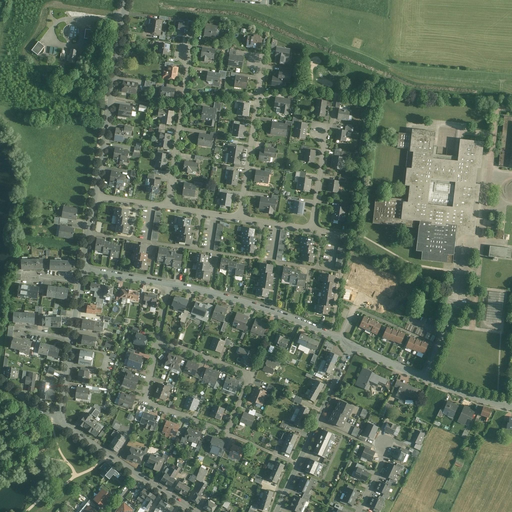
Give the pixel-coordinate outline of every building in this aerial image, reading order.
[(162,21),(151,19),(151,20),(149,19),(148,26),(150,26),(161,28),(162,21)] [(193,23),(185,22),(185,23),(179,22),(178,29),(183,30),(182,36),(191,38),(193,27),(193,23)] [(76,36),(78,34),(79,34),(79,32),(79,30),(78,29),(77,29),(76,27),(73,25),(70,25),(67,25),(65,27),(63,30),(63,33),(64,36),(66,38),(68,39),(71,39),(74,38),(76,36)] [(161,28),(150,26),(149,33),(160,35),(161,28)] [(217,27),(210,26),(209,28),(206,28),(205,35),(211,36),(211,35),(216,36),(217,27)] [(96,31),(85,30),(84,39),(95,40),(96,31)] [(254,38),(248,37),(247,47),(256,48),(256,47),(261,48),(262,39),(258,38),(259,36),(254,36),(254,38)] [(45,47),(39,42),(32,51),(38,56),(45,47)] [(170,45),(160,43),(158,53),(169,55),(170,45)] [(215,50),(203,48),(201,57),(202,57),(201,61),(208,62),(208,58),(214,59),(215,50)] [(290,50),(277,48),(276,53),(278,53),(276,63),(280,63),(280,64),(281,64),(284,64),(286,56),(289,57),(290,50)] [(236,56),(230,55),(228,65),(242,68),(244,57),(236,56)] [(94,58),(83,57),(82,68),(88,68),(87,70),(90,70),(90,69),(92,69),(94,58)] [(74,64),(71,63),(70,69),(69,74),(70,74),(69,79),(73,79),(73,78),(77,79),(77,76),(79,76),(79,74),(77,74),(78,67),(74,67),(74,64)] [(173,67),(168,66),(168,67),(167,72),(164,75),(163,79),(169,80),(170,79),(176,80),(177,74),(176,74),(177,68),(173,67)] [(291,72),(279,71),(278,78),(278,80),(282,81),(289,82),(291,72)] [(219,74),(208,72),(209,73),(207,81),(208,81),(214,82),(213,86),(219,87),(220,79),(221,74),(219,74)] [(238,76),(236,76),(234,87),(235,87),(246,88),(248,78),(238,76)] [(278,78),(273,77),(272,82),(273,82),(273,85),(282,87),(282,81),(278,80),(278,78)] [(89,81),(81,79),(80,87),(81,87),(81,91),(86,92),(86,88),(88,88),(89,81)] [(131,83),(123,82),(122,92),(129,93),(131,83)] [(138,84),(131,83),(129,93),(136,94),(138,84)] [(175,89),(163,87),(162,96),(173,98),(175,89)] [(290,100),(276,98),(274,107),(277,107),(276,112),(277,113),(288,114),(288,109),(289,109),(290,100)] [(327,102),(317,100),(315,115),(324,117),(327,102)] [(243,104),(239,103),(238,114),(247,115),(249,105),(243,104)] [(133,107),(120,105),(119,114),(125,115),(125,117),(131,118),(133,107)] [(214,109),(203,107),(202,118),(202,119),(210,121),(210,125),(214,126),(214,121),(215,121),(216,110),(216,109),(214,109)] [(174,112),(159,110),(158,115),(163,116),(162,123),(166,124),(171,125),(173,115),(174,116),(174,112)] [(350,111),(339,110),(338,119),(348,121),(350,111)] [(511,118),(506,117),(504,133),(499,170),(511,171),(511,118)] [(285,124),(272,122),(272,123),(273,123),(272,129),(273,129),(273,133),(273,134),(286,136),(288,125),(285,124)] [(299,123),(298,122),(298,123),(297,129),(296,129),(294,137),(305,139),(307,124),(299,123)] [(240,125),(235,124),(234,124),(232,137),(244,138),(246,126),(240,125)] [(125,130),(116,129),(114,141),(123,142),(124,137),(125,137),(125,135),(131,136),(132,131),(125,130)] [(345,131),(337,130),(336,140),(345,141),(347,132),(347,131),(345,131)] [(458,157),(437,155),(438,148),(434,147),(435,133),(412,130),(412,135),(398,134),(397,148),(408,150),(406,169),(404,169),(403,184),(405,184),(405,186),(410,187),(408,200),(385,198),(385,200),(376,199),(373,224),(414,228),(415,221),(420,221),(419,225),(416,251),(422,252),(421,260),(453,264),(456,238),(455,238),(456,234),(474,236),(476,219),(472,218),(473,202),(478,202),(480,185),(475,185),(477,168),(480,169),(483,143),(460,140),(458,157)] [(165,134),(160,133),(158,147),(169,149),(171,135),(165,134)] [(210,136),(200,134),(198,143),(203,144),(203,146),(211,147),(212,136),(210,136)] [(236,148),(230,147),(229,154),(227,153),(225,162),(228,163),(234,164),(240,165),(242,149),(236,148)] [(122,149),(115,148),(113,158),(117,159),(117,162),(120,162),(119,164),(120,164),(122,149)] [(276,149),(266,148),(265,149),(265,150),(265,153),(264,153),(264,152),(261,152),(260,153),(259,159),(260,160),(263,161),(263,159),(267,160),(267,161),(268,161),(268,160),(270,160),(271,157),(274,158),(276,149)] [(129,151),(122,150),(122,149),(120,164),(123,165),(123,162),(127,162),(129,151)] [(309,150),(306,149),(306,150),(304,161),(314,163),(314,158),(315,151),(309,150)] [(164,154),(158,153),(156,166),(165,168),(167,155),(164,154)] [(338,157),(337,158),(337,160),(334,159),(333,163),(332,162),(331,167),(336,168),(336,169),(338,169),(339,167),(342,167),(343,163),(344,163),(344,159),(340,159),(339,157),(338,157)] [(198,164),(185,162),(183,172),(189,173),(189,171),(196,172),(198,164)] [(118,172),(111,171),(110,182),(113,183),(113,186),(116,186),(116,188),(118,172)] [(233,171),(229,171),(226,184),(237,186),(239,172),(233,171)] [(265,172),(257,171),(256,181),(263,182),(264,182),(267,182),(268,178),(269,178),(269,174),(270,173),(265,172)] [(125,176),(118,175),(119,173),(118,172),(116,188),(119,189),(120,186),(123,186),(124,183),(127,183),(128,183),(128,180),(127,179),(124,179),(125,176)] [(305,179),(299,178),(297,191),(309,192),(311,180),(305,179)] [(154,180),(149,179),(147,179),(146,179),(145,185),(148,186),(159,187),(160,181),(154,180)] [(339,181),(329,180),(328,191),(338,193),(339,181)] [(194,185),(184,183),(184,189),(183,195),(195,197),(196,185),(194,185)] [(159,187),(148,186),(146,192),(157,194),(158,187),(159,188),(159,187)] [(226,194),(222,193),(220,204),(230,206),(232,195),(226,194)] [(271,200),(269,199),(261,197),(259,208),(260,208),(260,207),(265,208),(265,212),(273,214),(273,210),(274,210),(276,200),(271,200)] [(305,203),(294,202),(292,213),(303,215),(305,203)] [(344,208),(335,206),(333,219),(343,221),(345,209),(345,208),(344,208)] [(78,210),(64,207),(62,217),(68,218),(76,219),(77,216),(77,215),(78,210)] [(128,210),(116,208),(115,216),(117,217),(117,216),(127,218),(128,210)] [(127,218),(117,216),(117,217),(116,224),(118,225),(128,226),(129,218),(127,218)] [(191,219),(179,217),(178,226),(180,226),(190,228),(191,219)] [(128,226),(118,225),(117,233),(129,234),(130,226),(128,226)] [(190,228),(180,226),(179,234),(180,234),(181,234),(190,236),(191,236),(192,228),(190,228)] [(67,228),(61,227),(60,227),(59,237),(73,239),(74,229),(67,228)] [(253,229),(242,228),(241,231),(243,232),(243,235),(242,235),(242,236),(252,237),(253,229)] [(190,236),(181,234),(180,234),(179,242),(191,244),(193,236),(191,236),(190,236)] [(252,237),(242,236),(242,239),(244,240),(243,244),(253,246),(254,238),(252,237)] [(312,238),(302,237),(302,240),(301,245),(303,245),(311,246),(312,238)] [(105,240),(97,239),(95,251),(103,252),(105,242),(105,240)] [(105,242),(103,252),(103,254),(111,255),(112,245),(113,243),(105,242)] [(147,246),(136,244),(134,252),(135,253),(145,254),(147,246)] [(253,246),(243,244),(242,248),(244,248),(244,252),(254,254),(255,246),(253,246)] [(112,245),(111,255),(110,257),(118,258),(120,246),(112,245)] [(311,246),(303,245),(303,249),(302,253),(304,253),(312,255),(313,247),(311,246)] [(511,248),(507,248),(490,246),(489,257),(493,257),(493,259),(492,259),(493,260),(497,261),(497,260),(497,259),(497,258),(511,259),(511,255),(511,248)] [(167,249),(159,248),(157,260),(165,261),(167,251),(167,249)] [(167,251),(165,261),(165,263),(173,264),(174,255),(175,255),(175,253),(167,251)] [(145,254),(135,253),(134,260),(137,261),(146,262),(147,254),(145,254)] [(312,255),(304,253),(303,257),(303,261),(312,263),(314,255),(312,255)] [(209,256),(197,254),(195,262),(197,262),(207,264),(209,256)] [(175,255),(174,255),(173,264),(172,266),(181,268),(182,256),(175,255)] [(229,260),(222,259),(220,269),(227,270),(228,270),(229,262),(229,260)] [(32,260),(22,260),(22,270),(32,269),(32,260)] [(42,260),(32,260),(32,269),(43,269),(43,262),(43,260),(42,260)] [(61,261),(51,261),(50,270),(57,270),(57,271),(60,271),(61,261)] [(72,262),(61,261),(60,271),(71,271),(72,262)] [(146,262),(137,261),(136,269),(147,270),(148,263),(146,262)] [(207,264),(197,262),(196,270),(198,270),(208,272),(209,264),(207,264)] [(229,262),(228,270),(227,270),(227,271),(235,272),(237,264),(237,263),(229,262)] [(245,265),(237,264),(235,272),(235,276),(238,276),(239,277),(243,277),(245,265)] [(270,265),(261,264),(260,272),(262,272),(271,274),(273,266),(272,266),(270,265)] [(291,269),(284,267),(282,279),(290,281),(291,271),(291,269)] [(208,272),(198,270),(197,278),(209,280),(210,272),(208,272)] [(299,272),(291,271),(290,281),(289,281),(297,283),(299,274),(299,272)] [(271,274),(262,272),(260,280),(272,282),(273,274),(271,274)] [(299,274),(297,283),(297,285),(305,287),(306,275),(299,274)] [(335,276),(323,274),(322,281),(336,284),(336,283),(333,283),(333,281),(334,281),(335,276)] [(377,279),(362,276),(361,282),(362,282),(362,284),(359,284),(357,293),(362,294),(361,295),(375,297),(375,296),(379,296),(381,285),(384,286),(385,278),(377,276),(377,279)] [(272,282),(260,280),(259,288),(269,289),(269,290),(271,290),(272,282)] [(322,281),(322,282),(324,282),(321,298),(333,299),(336,284),(322,281)] [(103,286),(91,284),(90,291),(101,293),(103,286)] [(30,286),(20,285),(18,296),(24,297),(25,296),(28,296),(30,286)] [(39,288),(30,286),(28,296),(32,297),(32,298),(37,299),(38,293),(39,288)] [(114,288),(106,286),(104,296),(109,297),(108,300),(107,299),(106,303),(111,304),(112,298),(114,298),(115,296),(112,295),(114,288)] [(58,288),(49,287),(48,290),(47,297),(52,298),(52,297),(56,297),(58,288)] [(269,289),(259,288),(257,287),(256,296),(267,297),(268,294),(269,290),(269,289)] [(69,290),(58,288),(56,297),(61,298),(61,299),(67,300),(69,290)] [(125,291),(122,290),(121,297),(128,299),(129,290),(125,290),(125,291)] [(134,291),(129,290),(128,299),(135,300),(137,293),(133,292),(134,291)] [(158,295),(145,293),(143,305),(147,305),(148,301),(152,302),(151,307),(156,308),(158,295)] [(184,299),(179,297),(179,298),(177,297),(175,298),(173,302),(175,302),(173,306),(174,306),(174,307),(174,308),(180,310),(179,312),(182,312),(180,317),(181,318),(180,321),(185,323),(189,312),(185,310),(186,306),(186,305),(185,305),(186,303),(187,303),(187,301),(184,300),(184,299)] [(321,298),(320,305),(330,307),(332,307),(333,299),(321,298)] [(206,305),(196,302),(194,307),(195,307),(192,314),(196,316),(197,315),(204,318),(203,321),(206,322),(210,313),(205,311),(206,309),(205,308),(206,305)] [(96,306),(91,305),(90,306),(88,306),(86,314),(95,315),(95,313),(101,314),(102,309),(96,308),(96,306)] [(330,307),(320,305),(318,305),(317,313),(329,315),(330,307)] [(220,307),(216,306),(212,317),(213,316),(219,319),(219,320),(223,321),(227,310),(220,308),(220,307)] [(36,313),(28,313),(28,310),(24,310),(24,313),(24,323),(31,323),(31,324),(35,324),(36,313)] [(24,313),(15,312),(14,323),(24,323),(24,313)] [(243,316),(237,313),(234,323),(238,324),(238,325),(240,325),(239,328),(244,330),(246,325),(249,318),(248,317),(248,318),(243,316)] [(52,317),(44,317),(43,327),(52,327),(52,317)] [(62,318),(52,317),(52,327),(62,327),(62,318)] [(370,319),(364,317),(359,327),(365,329),(366,329),(370,320),(370,319)] [(376,322),(370,319),(370,320),(366,329),(371,331),(375,322),(376,322)] [(268,325),(256,320),(251,331),(252,332),(252,330),(259,333),(258,334),(263,336),(264,333),(268,325)] [(376,322),(375,322),(371,331),(371,332),(377,335),(381,325),(376,322)] [(393,330),(387,327),(382,337),(388,340),(393,330),(393,329),(393,330)] [(399,332),(393,330),(388,340),(389,339),(394,342),(399,331),(399,332)] [(405,334),(399,331),(394,342),(395,341),(400,344),(405,334)] [(148,338),(137,334),(133,343),(145,347),(148,338)] [(283,337),(277,335),(274,342),(277,343),(276,345),(285,349),(288,340),(283,338),(283,337)] [(310,339),(301,335),(298,343),(307,347),(310,339)] [(97,338),(83,336),(81,344),(95,346),(97,338)] [(416,340),(410,337),(406,347),(412,350),(412,349),(416,340)] [(22,340),(14,338),(14,341),(13,341),(12,348),(20,350),(22,340)] [(224,342),(214,338),(210,349),(220,353),(223,345),(225,342),(224,342)] [(232,341),(226,339),(224,342),(225,342),(223,345),(229,347),(229,346),(230,344),(232,341)] [(319,343),(310,339),(307,347),(316,351),(319,343)] [(422,342),(416,339),(416,340),(412,349),(418,352),(418,351),(422,342)] [(32,342),(22,340),(20,350),(24,351),(24,353),(29,354),(32,342)] [(428,344),(422,341),(422,342),(418,351),(424,354),(428,344)] [(50,345),(41,343),(39,353),(43,354),(43,353),(48,354),(50,345)] [(61,348),(50,345),(48,354),(48,355),(58,357),(61,348)] [(250,351),(245,350),(244,351),(240,350),(239,354),(239,355),(243,356),(240,362),(241,363),(248,366),(252,356),(253,353),(250,351)] [(94,353),(82,351),(82,353),(80,353),(79,357),(93,359),(94,353)] [(143,358),(131,353),(129,359),(129,360),(127,365),(140,370),(142,364),(141,364),(143,358)] [(338,356),(331,353),(327,362),(334,365),(338,356)] [(166,362),(165,365),(169,367),(169,369),(171,370),(172,367),(175,357),(169,355),(166,362)] [(93,359),(79,357),(79,361),(81,362),(80,364),(92,366),(93,359)] [(175,357),(172,367),(178,370),(182,360),(175,357)] [(272,363),(267,361),(263,370),(272,374),(276,365),(272,363)] [(198,366),(188,362),(184,371),(193,375),(195,375),(197,371),(198,366)] [(334,365),(327,362),(323,371),(330,374),(334,365)] [(56,369),(50,367),(49,370),(48,373),(54,375),(56,369)] [(373,374),(370,372),(370,371),(363,367),(362,372),(356,385),(361,388),(363,384),(365,385),(365,386),(366,386),(367,385),(368,383),(376,387),(378,383),(384,386),(387,381),(373,374)] [(17,369),(9,368),(7,378),(15,379),(15,378),(16,373),(17,369)] [(206,369),(203,379),(206,380),(205,383),(208,384),(209,381),(213,371),(206,369)] [(81,371),(80,370),(78,381),(87,383),(88,372),(81,371)] [(202,373),(197,371),(195,375),(193,375),(193,376),(193,377),(199,379),(202,373)] [(220,374),(213,371),(209,381),(215,384),(216,384),(217,380),(220,374)] [(130,374),(126,373),(124,378),(138,383),(140,377),(130,374)] [(227,376),(223,388),(229,390),(233,379),(227,376)] [(29,377),(27,377),(26,384),(30,385),(29,391),(34,392),(36,378),(29,377)] [(138,383),(124,378),(122,384),(130,387),(135,389),(136,389),(138,383)] [(233,379),(229,390),(235,392),(236,388),(237,388),(239,381),(233,379)] [(324,385),(317,380),(312,389),(319,393),(324,385)] [(166,386),(160,384),(157,390),(169,395),(170,393),(168,392),(170,388),(170,387),(166,386)] [(418,390),(408,386),(408,385),(407,387),(401,385),(399,388),(396,394),(396,395),(396,396),(399,398),(399,399),(404,401),(406,396),(415,400),(419,390),(418,390)] [(86,389),(77,387),(76,398),(87,400),(89,389),(86,389)] [(255,387),(249,400),(256,403),(260,391),(259,390),(259,389),(255,387)] [(319,393),(312,389),(307,397),(314,402),(319,393)] [(50,390),(49,392),(48,392),(47,398),(54,399),(54,400),(56,390),(50,390)] [(169,395),(157,390),(154,397),(165,400),(167,396),(169,397),(169,395)] [(260,391),(256,403),(256,402),(262,405),(267,392),(263,390),(262,391),(260,391)] [(129,396),(122,393),(118,404),(131,409),(134,401),(128,399),(129,396)] [(193,398),(188,396),(187,401),(185,408),(193,411),(195,406),(197,406),(199,402),(193,400),(193,398)] [(353,406),(340,400),(335,411),(347,417),(348,417),(353,406)] [(458,406),(447,402),(443,410),(449,413),(448,416),(452,418),(458,406)] [(225,409),(214,405),(211,413),(214,414),(212,417),(221,420),(225,409)] [(309,410),(302,406),(298,416),(305,419),(309,410)] [(474,410),(464,406),(457,421),(464,424),(467,418),(470,419),(474,410)] [(491,410),(483,407),(480,415),(486,417),(484,421),(487,422),(491,410)] [(369,410),(363,408),(360,416),(365,418),(369,410)] [(99,412),(95,410),(92,415),(96,418),(100,413),(99,412)] [(347,417),(335,411),(334,411),(329,422),(342,428),(347,417)] [(155,416),(144,412),(140,422),(145,424),(144,426),(152,429),(153,429),(153,428),(154,425),(154,423),(153,423),(154,421),(153,420),(155,416)] [(248,414),(244,412),(240,422),(241,422),(239,425),(244,426),(245,424),(251,426),(255,417),(253,416),(248,414)] [(92,417),(87,413),(79,424),(83,427),(83,426),(88,429),(87,430),(93,423),(92,423),(90,421),(92,417)] [(305,419),(298,416),(293,425),(301,428),(305,419)] [(93,423),(87,430),(91,433),(97,425),(99,422),(95,420),(92,423),(93,423)] [(167,420),(163,431),(166,432),(164,436),(168,438),(173,423),(167,420)] [(116,422),(113,428),(118,431),(121,425),(116,422)] [(173,423),(168,438),(171,439),(172,435),(176,436),(180,425),(173,423)] [(378,428),(369,423),(364,434),(373,439),(378,428)] [(397,427),(388,423),(384,431),(393,435),(397,427)] [(97,425),(91,433),(96,437),(102,429),(103,426),(100,424),(98,426),(97,425)] [(360,429),(355,427),(351,435),(356,437),(360,429)] [(195,431),(188,429),(186,436),(185,436),(185,438),(182,437),(180,443),(185,445),(187,440),(191,442),(195,431)] [(338,435),(324,429),(314,451),(327,457),(338,435)] [(425,434),(416,430),(410,441),(416,443),(419,445),(420,445),(425,434)] [(118,433),(114,431),(111,435),(115,438),(108,446),(117,452),(127,439),(126,439),(128,436),(125,434),(123,437),(121,435),(122,433),(119,431),(118,433)] [(201,434),(195,431),(191,442),(192,442),(191,446),(196,448),(197,444),(201,434)] [(298,436),(290,432),(289,436),(286,441),(286,442),(294,445),(298,436)] [(216,439),(213,438),(211,443),(212,443),(211,447),(212,447),(210,452),(217,455),(219,450),(221,451),(222,448),(224,443),(219,441),(219,440),(216,439)] [(294,445),(286,442),(283,447),(282,451),(290,454),(294,445)] [(244,450),(233,445),(230,452),(229,455),(239,459),(244,450)] [(144,452),(131,448),(127,459),(140,464),(143,455),(144,452)] [(222,448),(221,451),(219,450),(217,455),(222,457),(225,450),(226,449),(222,448)] [(370,451),(365,448),(362,456),(371,460),(375,453),(370,451)] [(400,451),(396,449),(393,457),(402,461),(406,454),(400,451)] [(225,450),(222,457),(227,460),(229,455),(230,452),(225,450)] [(162,458),(157,456),(156,456),(155,456),(155,457),(150,455),(148,461),(153,463),(154,465),(152,469),(158,471),(162,462),(163,461),(164,459),(162,458)] [(324,464),(311,459),(306,470),(318,476),(324,464)] [(284,465),(277,462),(275,466),(273,471),(280,474),(284,465)] [(275,466),(269,463),(266,468),(273,471),(275,466)] [(396,466),(389,463),(386,469),(396,474),(399,468),(396,466)] [(119,473),(115,470),(116,469),(113,467),(112,468),(109,465),(108,466),(104,471),(100,475),(104,478),(105,476),(109,479),(113,475),(116,477),(118,478),(121,475),(119,474),(119,473)] [(175,470),(166,484),(171,487),(176,480),(174,479),(181,469),(177,466),(175,470)] [(165,473),(160,481),(166,484),(175,470),(171,467),(167,474),(165,473)] [(207,471),(200,467),(197,477),(196,479),(196,480),(201,482),(205,475),(207,471)] [(364,471),(358,468),(356,472),(357,473),(355,477),(361,480),(362,479),(365,481),(366,477),(367,477),(369,474),(366,472),(365,471),(364,471)] [(396,474),(386,469),(383,475),(390,478),(393,480),(394,479),(396,474)] [(280,474),(273,471),(269,480),(276,483),(280,474)] [(118,478),(117,479),(121,482),(125,477),(121,474),(121,475),(118,478)] [(310,481),(302,477),(300,483),(310,488),(313,482),(310,481)] [(183,479),(181,482),(180,482),(174,490),(185,496),(190,488),(183,484),(186,481),(183,479)] [(380,482),(376,490),(387,495),(390,487),(385,485),(380,482)] [(202,483),(196,493),(195,493),(191,500),(195,502),(195,503),(197,504),(198,504),(202,497),(200,495),(207,485),(202,483)] [(310,488),(300,483),(297,489),(304,493),(307,494),(308,494),(310,488)] [(353,490),(348,488),(345,494),(356,499),(358,493),(353,490)] [(112,497),(103,489),(99,495),(107,502),(109,499),(110,500),(112,497)] [(150,493),(144,489),(137,499),(141,502),(144,498),(146,499),(150,493)] [(273,492),(266,490),(262,499),(270,502),(273,492)] [(150,493),(146,499),(148,501),(145,506),(146,507),(148,509),(156,497),(150,493)] [(356,499),(345,494),(343,500),(348,503),(353,505),(356,499)] [(107,502),(99,495),(94,500),(103,508),(106,505),(105,504),(107,502)] [(301,499),(295,496),(292,502),(303,507),(305,501),(301,499)] [(378,500),(373,498),(369,506),(374,508),(380,510),(383,503),(383,502),(378,500)] [(270,502),(262,499),(259,509),(267,511),(270,502)] [(168,504),(161,500),(155,510),(157,511),(158,511),(161,509),(163,511),(168,504)] [(214,502),(211,500),(210,501),(209,500),(204,507),(211,511),(212,511),(217,506),(213,503),(214,502)] [(230,504),(226,501),(222,507),(227,510),(230,504)] [(300,511),(303,507),(292,502),(290,508),(296,511),(298,511),(300,511)] [(131,511),(132,510),(124,503),(117,511),(131,511)]
